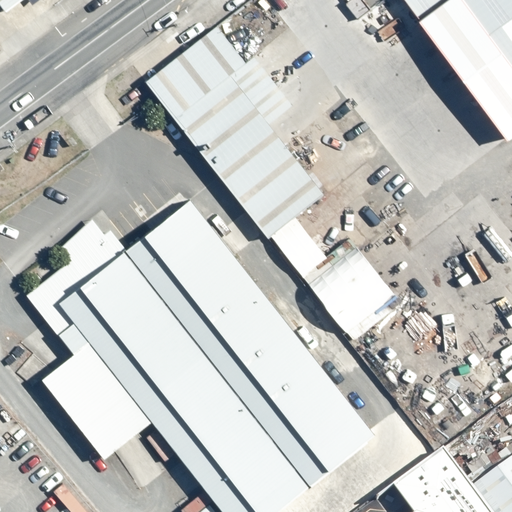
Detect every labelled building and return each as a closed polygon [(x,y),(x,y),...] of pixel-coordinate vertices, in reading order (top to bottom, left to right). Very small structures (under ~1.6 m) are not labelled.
[(450,0),(501,67),(511,59),(511,0),(398,0),(409,14),(428,0),(450,0)] [(201,19),(132,73),(256,229),(308,188),(213,69),(230,55),(201,19)] [(251,511),(361,425),(176,192),(46,294),(218,511),(251,511)] [(340,285),(319,303),(338,326),(359,309),(340,285)] [(457,485),(478,511),(511,511),(511,450),(508,445),(457,485)] [(429,449),(385,485),(406,511),(478,511),(457,485),(429,449)]
